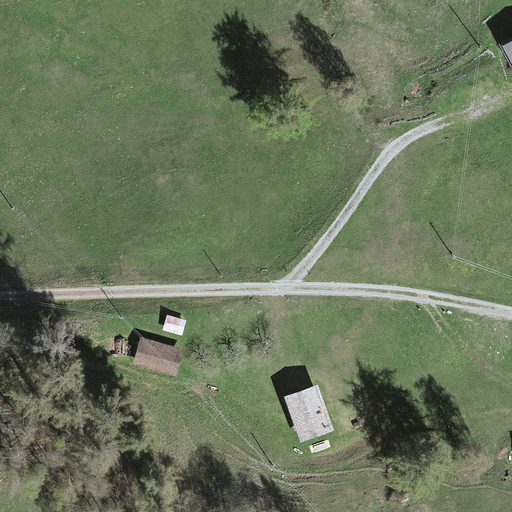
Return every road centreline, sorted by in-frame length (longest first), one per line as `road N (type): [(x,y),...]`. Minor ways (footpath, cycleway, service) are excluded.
road 1 (track): [(0,305),(290,290),(416,299),(511,318)]
road 2 (track): [(290,290),(411,142),(475,118)]
road 3 (track): [(416,299),(474,362),(511,386)]
